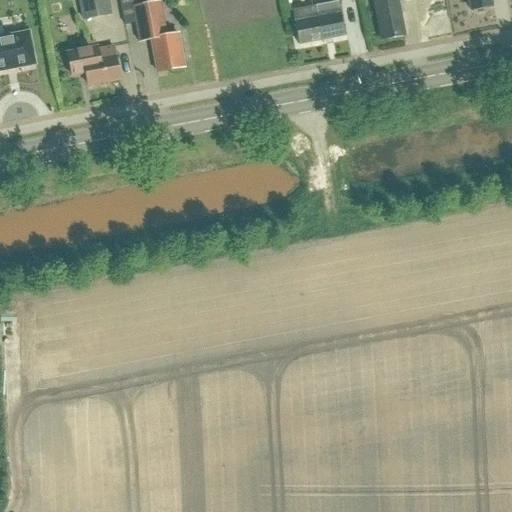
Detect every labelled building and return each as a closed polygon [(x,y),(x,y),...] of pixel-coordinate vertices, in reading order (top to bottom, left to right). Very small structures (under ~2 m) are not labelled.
[(78,0),(83,22),(112,16),(108,0),(78,0)] [(147,5),(146,0),(118,0),(124,27),(135,24),(138,42),(150,40),(156,74),(184,69),(178,36),(166,38),(159,3),(147,5)] [(404,38),(396,0),(373,0),(376,14),(379,13),(384,41),(404,38)] [(492,8),(490,0),(467,0),(470,12),(492,8)] [(337,4),(292,13),(298,46),(343,37),(337,4)] [(0,72),(34,66),(35,66),(35,65),(34,65),(29,35),(29,34),(28,34),(0,39),(0,72)] [(119,81),(112,48),(96,51),(96,50),(66,55),(70,78),(84,75),(87,87),(119,81)]
